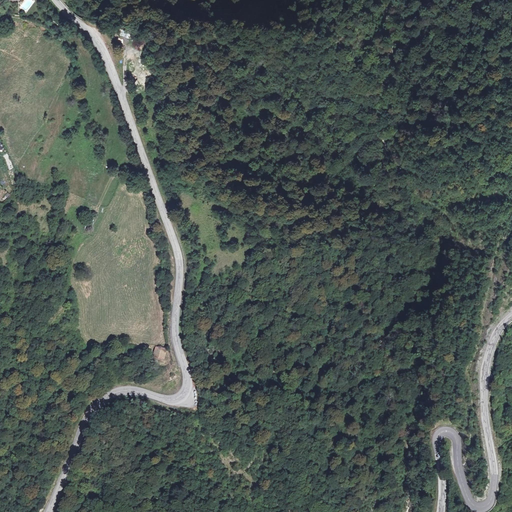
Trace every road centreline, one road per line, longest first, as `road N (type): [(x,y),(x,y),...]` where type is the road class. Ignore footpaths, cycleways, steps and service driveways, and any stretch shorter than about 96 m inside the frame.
road 1 (tertiary): [(48,511),(89,416),(107,394),(129,389),(174,403),(191,386),(175,324),(178,248),(107,55),(56,0)]
road 2 (tertiary): [(511,315),(492,340),(482,379),(490,498),(477,506),(466,497),(455,439),(444,430),(434,442),(440,511)]
